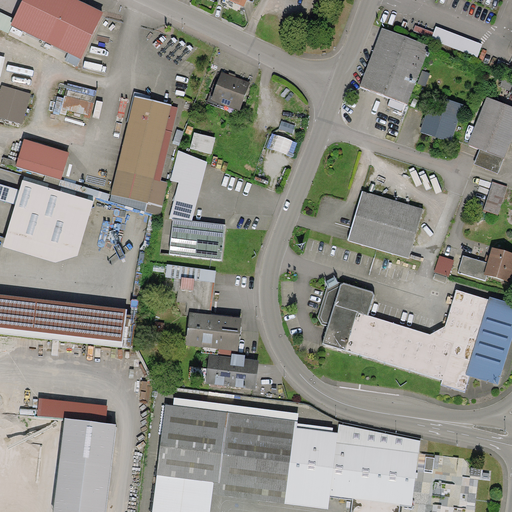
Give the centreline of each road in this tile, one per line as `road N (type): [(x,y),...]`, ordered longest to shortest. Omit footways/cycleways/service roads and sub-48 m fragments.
road 1 (tertiary): [(342,83),(271,282),(287,352),(330,397)]
road 2 (residential): [(161,0),(342,83)]
